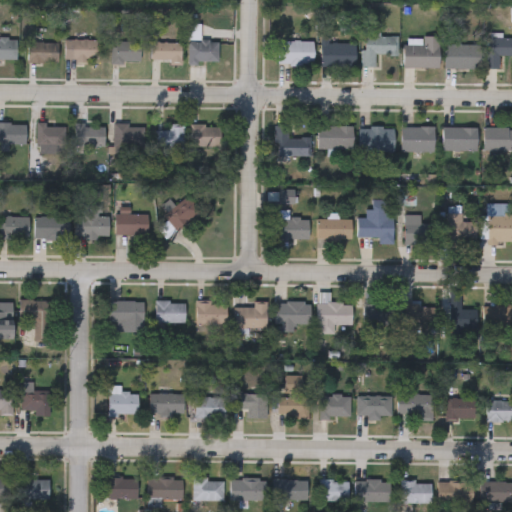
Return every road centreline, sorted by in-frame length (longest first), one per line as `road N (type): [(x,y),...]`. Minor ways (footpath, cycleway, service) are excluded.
road 1 (residential): [(0,446),(511,453)]
road 2 (residential): [(0,100),(511,105)]
road 3 (residential): [(0,272),(511,274)]
road 4 (residential): [(253,0),(255,273)]
road 5 (residential): [(82,272),(79,511)]
